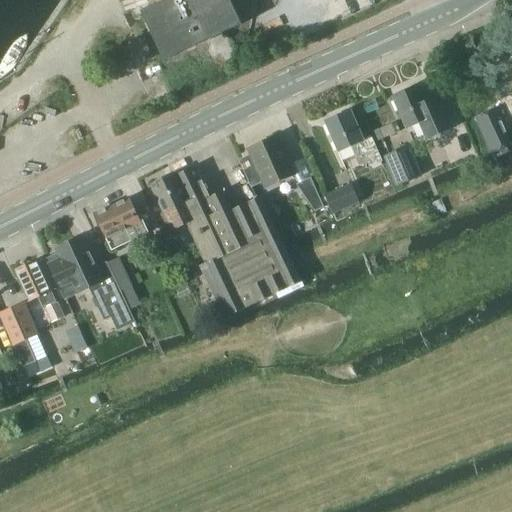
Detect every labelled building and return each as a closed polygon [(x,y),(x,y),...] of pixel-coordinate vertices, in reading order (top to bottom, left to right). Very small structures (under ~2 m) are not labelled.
[(174,0),(176,3),(151,15),(169,53),(210,33),(215,43),(213,43),(210,52),(215,61),(225,65),(234,60),(238,50),(233,41),(224,38),(220,29),(235,22),(224,0),(174,0)] [(427,105),(420,88),(395,99),(408,129),(420,124),(427,142),(453,131),(440,99),(427,105)] [(475,120),(490,153),(492,156),(511,146),(511,141),(497,110),(475,120)] [(352,111),(326,123),(340,153),(352,148),(357,159),(365,155),(370,168),(383,162),(372,136),(364,140),(352,111)] [(397,134),(393,125),(375,132),(379,141),(397,134)] [(267,188),(296,175),(279,137),(250,149),(252,155),(240,161),(252,188),(265,183),(267,188)] [(398,186),(422,176),(410,148),(386,158),(398,186)] [(176,174),(153,185),(175,232),(188,226),(206,264),(200,267),(224,317),(231,314),(232,316),(277,295),(279,299),(305,287),(284,241),(263,198),(256,201),(233,212),(224,193),(210,199),(196,168),(177,176),(176,174)] [(316,212),(325,208),(312,178),(297,185),(316,212)] [(353,184),(325,195),(332,214),(360,203),(353,184)] [(142,222),(131,199),(112,208),(110,205),(95,212),(114,251),(150,234),(144,221),(142,222)] [(63,256),(49,262),(67,300),(81,294),(90,289),(105,321),(112,318),(119,332),(137,323),(128,303),(122,291),(109,264),(109,263),(97,268),(83,238),(59,249),(63,256)] [(120,259),(109,264),(122,291),(133,286),(120,259)] [(63,318),(50,289),(38,260),(17,269),(32,302),(40,298),(44,309),(47,308),(54,322),(63,318)] [(27,308),(3,318),(15,345),(24,367),(36,362),(27,340),(39,335),(27,308)]
